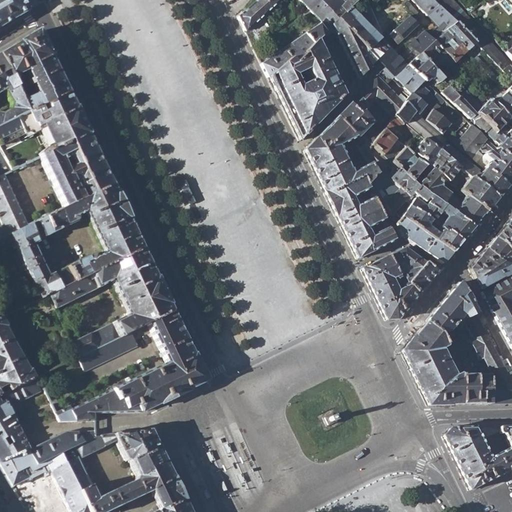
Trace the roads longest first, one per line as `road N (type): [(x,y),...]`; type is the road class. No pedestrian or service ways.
road 1 (secondary): [(43,13),(231,401)]
road 2 (secondary): [(375,335),(289,155)]
road 3 (residential): [(288,506),(405,464),(433,473),(461,505)]
road 4 (secondary): [(375,335),(231,401)]
road 5 (secondary): [(289,155),(221,15)]
road 6 (secondary): [(288,506),(420,424)]
road 7 (residential): [(231,401),(165,431),(190,485)]
